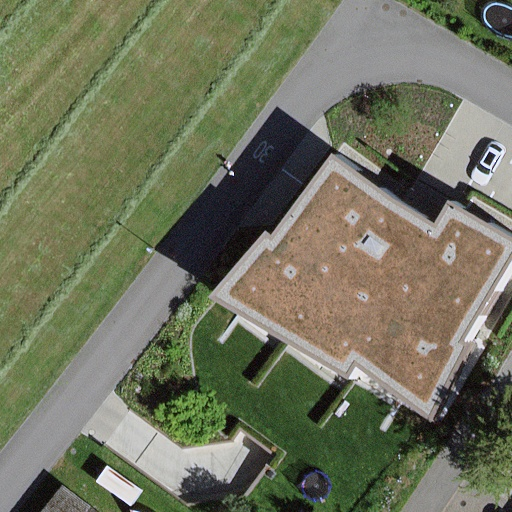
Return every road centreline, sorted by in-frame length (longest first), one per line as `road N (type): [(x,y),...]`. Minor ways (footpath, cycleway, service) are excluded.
road 1 (residential): [(0,497),(363,49),(404,42),(432,48),(511,93)]
road 2 (residential): [(436,511),(511,400)]
